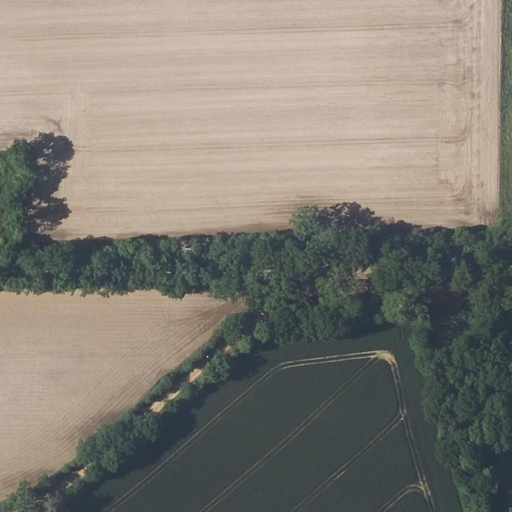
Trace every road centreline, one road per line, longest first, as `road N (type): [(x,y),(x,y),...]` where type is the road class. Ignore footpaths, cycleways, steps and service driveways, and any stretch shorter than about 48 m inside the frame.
road 1 (track): [(511,270),(345,272),(293,292),(84,477),(16,511)]
road 2 (unclassified): [(345,272),(0,274)]
